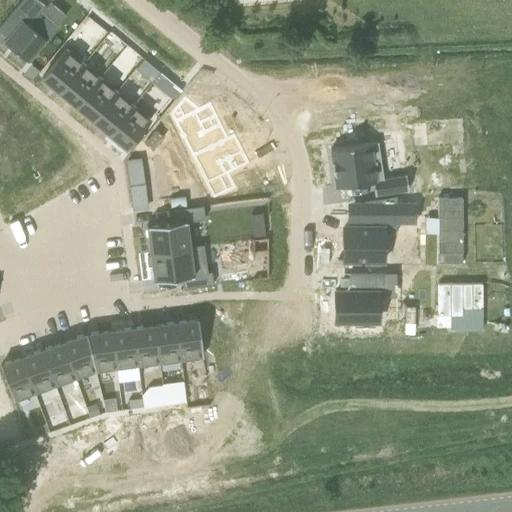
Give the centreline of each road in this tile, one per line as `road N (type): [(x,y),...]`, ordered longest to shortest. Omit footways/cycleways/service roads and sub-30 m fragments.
road 1 (residential): [(140,0),(286,129),(299,166),(302,288)]
road 2 (residential): [(0,252),(28,335),(117,307),(99,184)]
